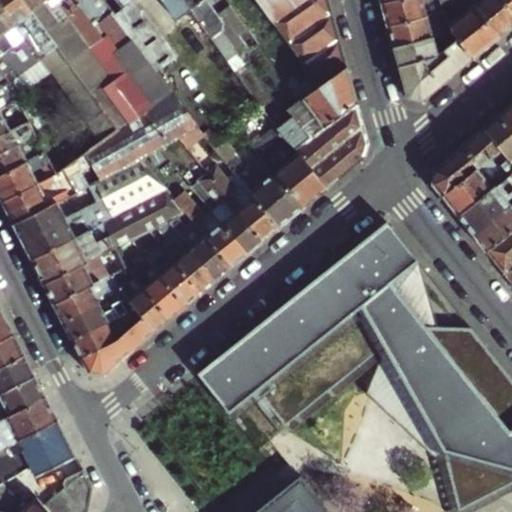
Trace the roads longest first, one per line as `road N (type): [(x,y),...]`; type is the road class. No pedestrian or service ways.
road 1 (residential): [(84,422),(393,165)]
road 2 (residential): [(511,332),(415,208),(393,165)]
road 3 (residential): [(0,255),(84,422)]
road 4 (residential): [(393,165),(351,0)]
road 5 (residential): [(393,165),(511,66)]
